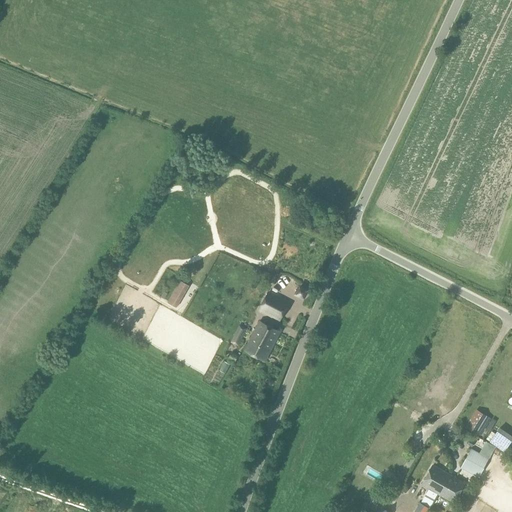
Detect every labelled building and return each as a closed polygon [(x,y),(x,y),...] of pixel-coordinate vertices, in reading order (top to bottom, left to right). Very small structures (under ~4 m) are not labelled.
[(176,307),(189,286),(180,281),(167,302),(176,307)] [(280,320),(288,304),(269,294),(260,310),(280,320)] [(264,362),(277,336),(279,332),(259,322),(244,352),(264,362)] [(238,346),(246,330),(239,326),(231,342),(238,346)] [(480,435),(490,419),(477,410),(467,427),(480,435)] [(499,431),(495,434),(504,443),(508,440),(499,431)] [(478,478),(496,446),(487,442),(481,453),(473,448),(462,468),(478,478)] [(465,483),(433,465),(422,485),(454,503),(465,483)] [(427,511),(429,509),(421,503),(414,511),(427,511)]
